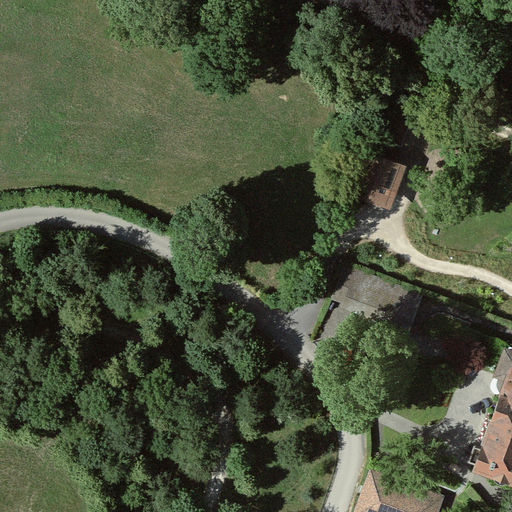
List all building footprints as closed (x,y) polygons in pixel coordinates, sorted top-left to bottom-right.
[(422,93),(396,84),(377,136),(403,145),(422,93)] [(365,153),(352,191),(390,204),(403,166),(365,153)] [(421,295),(345,267),(334,298),(346,302),(345,307),(408,330),(421,295)] [(511,347),(503,344),(492,373),(503,376),(487,415),(469,464),(511,480),(511,347)] [(436,511),(443,495),(368,468),(352,511),(436,511)]
